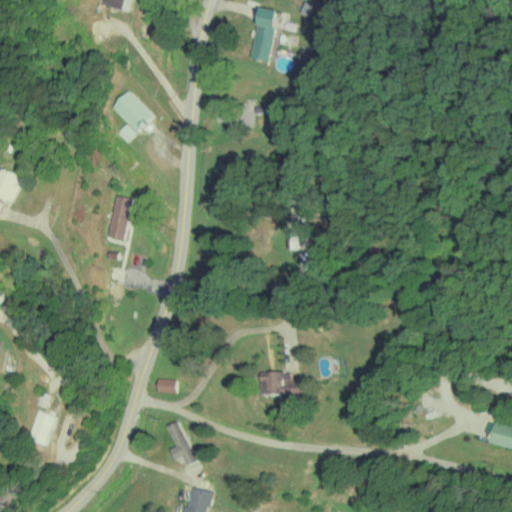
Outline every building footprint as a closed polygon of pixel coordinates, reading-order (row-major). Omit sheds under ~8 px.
[(129,10),(131,0),(100,0),(100,2),(129,10)] [(279,9),(262,6),(253,56),(270,60),(279,9)] [(114,106),(139,130),(155,114),(129,90),(114,106)] [(0,195),(14,201),(21,185),(17,183),(21,174),(4,167),(0,175),(0,195)] [(134,197),(117,194),(109,236),(126,239),(134,197)] [(103,319),(118,320),(124,266),(109,265),(103,319)] [(304,380),(292,380),(291,370),(262,371),(263,394),(304,393),(304,380)] [(177,391),(178,378),(159,377),(159,391),(177,391)] [(49,439),(57,415),(39,409),(31,433),(49,439)] [(199,460),(179,420),(169,425),(179,445),(172,449),(177,460),(185,456),(189,464),(199,460)] [(511,424),(488,421),(487,431),(494,433),(492,444),(511,446),(511,424)] [(207,511),(212,490),(191,485),(185,511),(207,511)]
